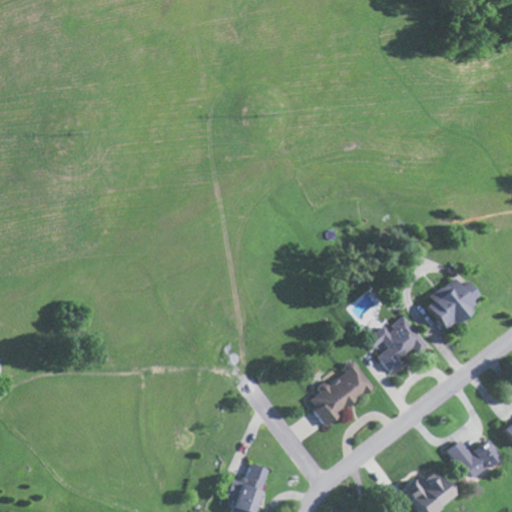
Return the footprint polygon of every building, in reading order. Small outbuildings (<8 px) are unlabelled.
[(423,301),(443,330),(473,308),(470,302),(478,296),(467,280),(460,286),(455,279),(423,301)] [(426,347),(403,315),(386,327),(385,325),(364,340),(372,352),(386,372),(401,362),(398,358),(408,351),(412,356),(426,347)] [(323,425),(337,415),(335,412),(370,387),(352,362),(303,397),(323,425)] [(511,422),(503,429),(511,441),(511,422)] [(459,440),(446,450),(469,480),(499,457),(486,440),(469,453),(459,440)] [(266,470),(247,463),(240,483),(258,490),(266,470)] [(416,511),(430,511),(452,496),(432,470),(417,482),(414,479),(400,489),(416,511)] [(227,511),(249,511),(255,491),(235,485),(227,511)]
